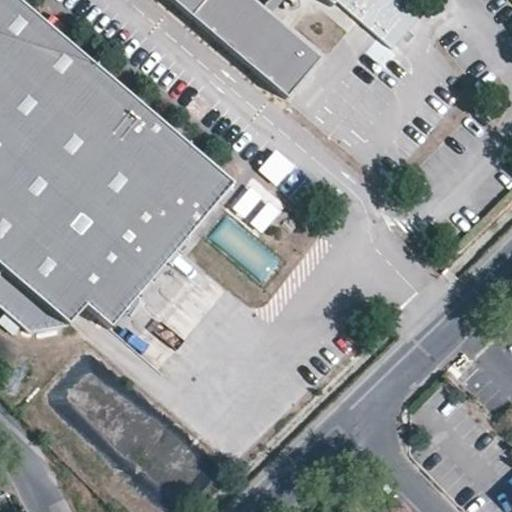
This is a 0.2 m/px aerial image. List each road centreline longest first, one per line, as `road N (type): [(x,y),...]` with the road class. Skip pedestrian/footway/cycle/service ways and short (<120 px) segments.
road 1 (residential): [(511,274),(354,422)]
road 2 (residential): [(354,422),(253,511)]
road 3 (residential): [(439,511),(354,422)]
